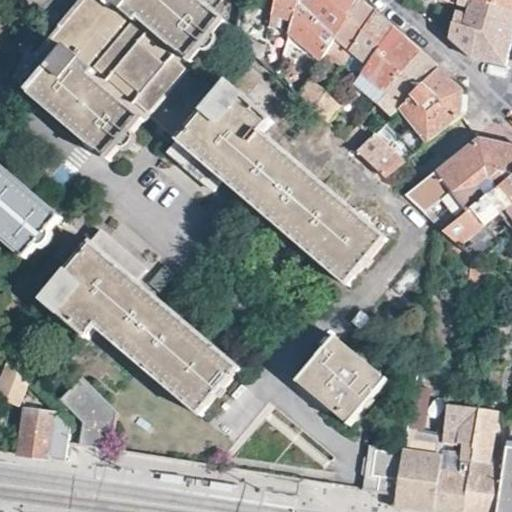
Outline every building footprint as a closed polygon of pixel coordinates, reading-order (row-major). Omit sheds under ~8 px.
[(188,71),(226,25),(219,19),(225,12),(220,7),(219,6),(218,5),(219,3),(219,2),(220,0),(83,0),(48,42),(26,67),(24,69),(23,72),(21,75),(21,77),(20,81),(21,84),(22,87),(24,89),(111,162),(150,118),(179,142),(170,154),(216,192),(225,181),(350,286),(388,242),(264,135),(273,123),(228,85),(217,96),(188,71)] [(259,0),(255,18),(269,22),(272,11),(275,0),(259,0)] [(296,0),(275,0),(272,11),(292,17),(296,0)] [(279,59),(275,73),(297,94),(306,80),(287,61),(300,44),(307,50),(313,43),(324,54),(359,0),(296,0),(292,17),(279,59)] [(363,0),(359,0),(324,54),(338,66),(349,50),(375,11),(366,2),(363,0)] [(511,11),(465,0),(459,0),(450,37),(473,58),(490,63),(503,67),(511,35),(511,11)] [(511,0),(465,0),(511,11),(511,0)] [(383,18),(375,11),(349,50),(366,66),(395,28),(383,18)] [(407,40),(395,28),(366,66),(354,83),(375,103),(422,53),(407,40)] [(263,44),(259,57),(275,73),(279,59),(263,44)] [(430,60),(422,53),(375,103),(391,117),(440,69),(430,60)] [(450,78),(440,69),(391,117),(380,127),(411,154),(462,117),(465,91),(450,78)] [(306,80),(297,94),(310,107),(320,93),(306,80)] [(320,93),(310,107),(325,122),(336,108),(320,93)] [(355,124),(342,137),(355,150),(368,138),(355,124)] [(368,138),(355,150),(382,175),(404,160),(411,154),(380,127),(368,138)] [(483,140),(404,196),(434,224),(437,228),(439,231),(511,178),(511,146),(498,143),(483,140)] [(0,236),(27,260),(62,219),(0,166),(0,236)] [(471,257),(490,243),(481,231),(505,214),(511,223),(511,178),(439,231),(451,241),(471,257)] [(242,372),(138,283),(147,272),(102,233),(44,302),(90,341),(99,330),(203,417),(242,372)] [(469,269),(471,257),(451,241),(445,249),(469,269)] [(500,287),(500,282),(471,257),(469,269),(467,282),(500,287)] [(508,303),(510,290),(500,282),(500,287),(498,302),(508,303)] [(349,428),(387,382),(337,339),(298,384),(349,428)] [(0,402),(12,405),(32,384),(3,354),(0,356),(0,402)] [(433,372),(417,370),(408,439),(423,441),(433,372)] [(88,429),(80,438),(97,453),(126,419),(81,379),(60,404),(88,429)] [(482,413),(450,408),(447,429),(479,434),(482,413)] [(501,511),(509,461),(495,458),(501,413),(482,410),(482,413),(479,434),(474,473),(468,511),(501,511)] [(53,443),(56,416),(12,411),(6,453),(28,456),(51,459),(53,443)] [(511,511),(511,441),(509,461),(501,511),(511,511)] [(370,444),(364,490),(399,496),(406,449),(370,444)] [(444,455),(406,449),(399,496),(398,508),(418,511),(426,511),(435,511),(442,468),(444,455)] [(468,511),(474,473),(442,468),(435,511),(468,511)]
